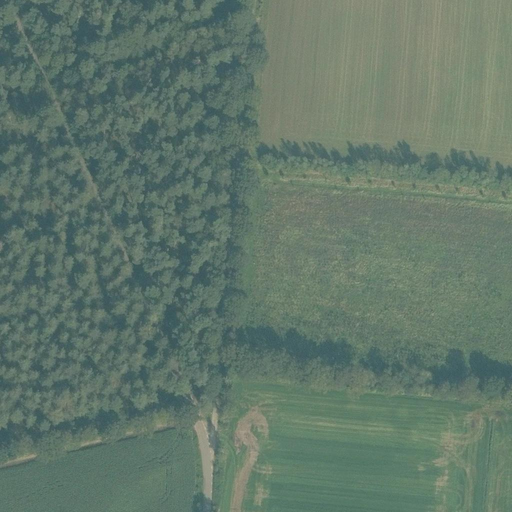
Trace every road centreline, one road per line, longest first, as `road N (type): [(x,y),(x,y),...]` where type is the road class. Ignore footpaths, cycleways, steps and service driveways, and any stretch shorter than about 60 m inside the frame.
road 1 (unclassified): [(205,511),(210,456),(6,0)]
road 2 (track): [(219,367),(252,0)]
